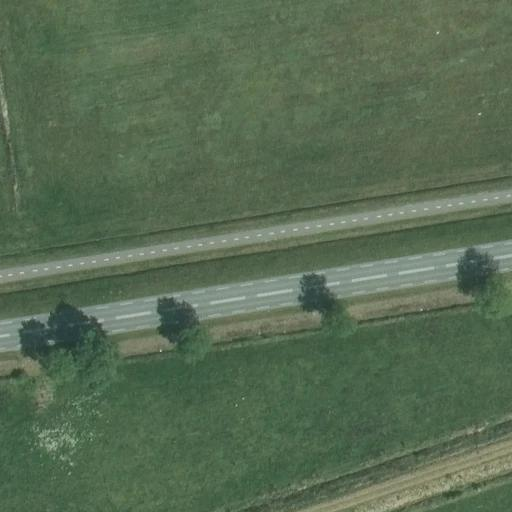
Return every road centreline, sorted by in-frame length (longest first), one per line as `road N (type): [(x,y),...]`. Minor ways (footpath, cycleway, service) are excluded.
road 1 (primary): [(0,336),(511,254)]
road 2 (track): [(511,447),(319,511)]
